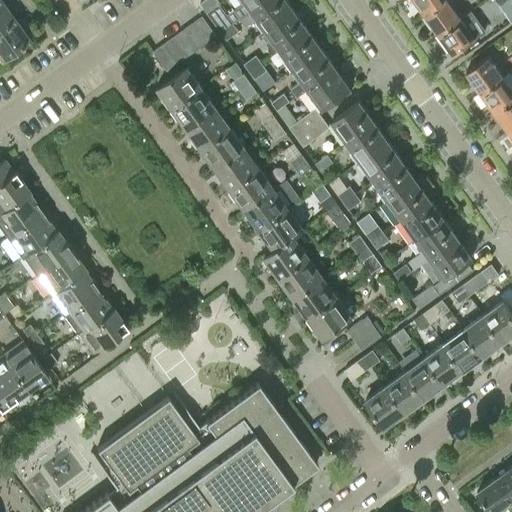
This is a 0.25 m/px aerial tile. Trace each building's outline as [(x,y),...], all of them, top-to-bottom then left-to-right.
[(0,0),(0,27),(13,18),(0,0)] [(240,17),(263,0),(244,0),(226,14),(218,3),(206,12),(220,31),(232,23),(233,23),(240,17)] [(257,17),(265,29),(293,9),(286,0),(263,0),(240,17),(246,25),(257,17)] [(415,0),(425,13),(442,0),(415,0)] [(448,0),(442,0),(425,13),(439,32),(460,17),(448,0)] [(272,54),(279,48),(307,28),(293,9),(265,29),(273,40),(268,44),(267,48),(272,54)] [(201,15),(197,18),(191,22),(205,42),(215,35),(201,15)] [(460,17),(439,32),(453,52),(475,37),(460,17)] [(0,58),(0,59),(28,39),(13,18),(0,27),(0,58)] [(191,22),(184,27),(181,29),(196,49),(205,42),(191,22)] [(220,31),(226,39),(238,30),(233,23),(232,23),(220,31)] [(293,68),(321,47),(307,28),(279,48),(293,68)] [(172,36),(186,56),(196,49),(181,29),(172,36)] [(186,56),(172,36),(162,43),(176,63),(186,56)] [(152,50),(159,60),(166,70),(176,63),(162,43),(152,50)] [(307,87),(335,67),(321,47),(293,68),(302,79),(291,87),(297,96),(308,87),(307,87)] [(261,61),(256,54),(243,62),(249,70),(261,61)] [(480,90),(502,75),(488,54),(466,70),(480,90)] [(267,69),(261,61),(249,70),(254,78),(267,69)] [(172,107),(201,86),(186,65),(156,86),(172,107)] [(335,67),(307,87),(308,87),(322,107),(350,87),(335,67)] [(232,80),(239,89),(249,82),(243,73),(232,80)] [(511,88),(502,75),(480,90),(494,110),(511,97),(511,88)] [(239,89),(246,99),(256,91),(249,82),(239,89)] [(201,86),(172,107),(186,127),(215,106),(201,86)] [(271,102),(276,109),(289,100),(284,92),(271,102)] [(511,97),(494,110),(509,130),(511,127),(511,97)] [(346,140),(373,120),(359,100),(331,120),(346,140)] [(277,109),(289,126),(298,120),(286,103),(277,109)] [(215,106),(186,127),(201,148),(230,126),(215,106)] [(295,136),(296,136),(322,116),(315,107),(298,120),(289,126),(295,136)] [(278,123),(273,115),(272,113),(262,120),(268,130),(278,123)] [(295,136),(303,146),(329,126),(322,116),(296,136),(295,136)] [(373,120),(346,140),(360,159),(387,139),(373,120)] [(285,132),(278,123),(268,130),(275,139),(285,132)] [(230,126),(201,148),(215,168),(245,147),(230,126)] [(387,139),(360,159),(374,179),(401,159),(387,139)] [(245,147),(215,168),(230,188),(259,167),(245,147)] [(290,161),(297,170),(307,163),(300,153),(290,161)] [(314,162),(320,170),(333,161),(327,153),(314,162)] [(28,190),(13,169),(12,170),(3,158),(0,160),(0,209),(27,190),(27,191),(28,190)] [(401,159),(374,179),(387,198),(415,178),(401,159)] [(297,170),(304,179),(314,172),(307,163),(297,170)] [(259,167),(230,188),(244,208),(274,187),(259,167)] [(415,178),(387,198),(401,218),(429,198),(415,178)] [(337,194),(342,201),(355,192),(350,185),(337,194)] [(274,187),(244,208),(259,228),(288,207),(274,187)] [(41,210),(27,191),(27,190),(0,209),(0,227),(6,235),(41,210)] [(342,201),(348,209),(361,200),(355,192),(342,201)] [(327,211),(337,204),(330,194),(320,202),(327,211)] [(429,198),(401,218),(415,237),(443,217),(429,198)] [(337,204),(327,211),(334,220),(344,213),(337,204)] [(259,228),(273,248),(274,249),(293,235),(294,235),(303,228),(288,207),(259,228)] [(55,229),(54,229),(41,210),(6,235),(20,255),(21,254),(55,229)] [(443,217),(415,237),(429,257),(457,237),(443,217)] [(365,233),(370,240),(383,231),(378,223),(365,233)] [(35,273),(70,248),(56,228),(54,229),(55,229),(21,254),(35,273)] [(370,240),(376,248),(388,239),(383,231),(370,240)] [(348,241),(355,251),(365,243),(359,234),(348,241)] [(279,276),(308,255),(294,235),(293,235),(274,249),(273,248),(263,255),(279,276)] [(472,257),(457,237),(429,257),(444,277),(413,299),(419,308),(474,268),(468,259),(472,257)] [(355,251),(362,260),(372,253),(365,243),(355,251)] [(83,269),(85,268),(70,248),(35,273),(49,292),(83,268),(83,269)] [(308,255),(279,276),(293,296),(322,275),(308,255)] [(393,271),(399,279),(411,270),(406,263),(393,271)] [(491,264),(462,285),(469,295),(498,274),(491,264)] [(97,288),(83,269),(83,268),(49,292),(47,293),(62,313),(97,288)] [(322,275),(293,296),(308,316),(337,295),(322,275)] [(459,302),(469,295),(462,285),(452,292),(459,302)] [(77,331),(111,307),(97,288),(62,313),(76,332),(77,331)] [(0,292),(0,303),(8,298),(2,291),(0,292)] [(337,295),(308,316),(323,337),(352,316),(337,295)] [(0,303),(0,308),(3,312),(13,305),(8,298),(0,303)] [(434,305),(441,314),(449,308),(442,299),(434,305)] [(482,314),(502,341),(511,333),(511,312),(502,299),(482,314)] [(112,306),(111,307),(77,331),(92,352),(127,326),(112,306)] [(414,319),(421,329),(430,323),(423,313),(414,319)] [(463,328),(482,355),(502,341),(482,314),(463,328)] [(354,339),(373,325),(366,315),(347,329),(354,339)] [(28,337),(35,332),(28,323),(21,328),(28,337)] [(403,327),(410,337),(415,333),(408,323),(403,327)] [(373,325),(354,339),(361,349),(380,335),(373,325)] [(395,333),(402,343),(410,337),(403,327),(395,333)] [(443,342),(463,369),(482,355),(463,328),(443,342)] [(35,332),(28,337),(35,347),(42,342),(35,332)] [(2,353),(27,388),(47,374),(22,339),(2,353)] [(424,356),(443,383),(463,369),(443,342),(424,356)] [(371,365),(379,359),(372,349),(364,355),(371,365)] [(49,351),(42,357),(49,366),(56,361),(49,351)] [(0,354),(0,392),(7,402),(27,388),(2,353),(0,354)] [(351,379),(371,365),(364,355),(343,369),(351,379)] [(404,370),(424,397),(443,383),(424,356),(404,370)] [(385,384),(404,411),(424,397),(404,370),(385,384)] [(248,511),(316,462),(257,381),(198,424),(192,429),(167,395),(96,447),(121,481),(114,485),(78,511),(248,511)] [(404,411),(385,384),(365,399),(384,426),(404,411)] [(511,465),(497,476),(511,496),(511,465)] [(494,511),(506,504),(511,511),(511,496),(497,476),(478,490),(493,511),(494,511)]
